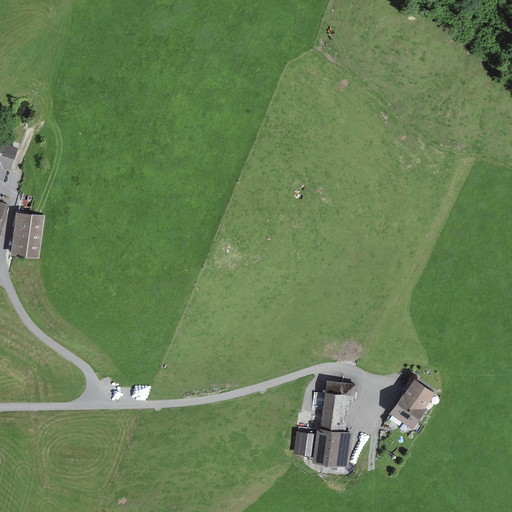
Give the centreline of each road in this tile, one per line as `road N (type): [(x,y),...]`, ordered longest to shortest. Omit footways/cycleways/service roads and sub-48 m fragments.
road 1 (track): [(0,409),(215,401),(342,370),(376,387),(363,436)]
road 2 (track): [(99,407),(92,374),(35,333),(4,269)]
